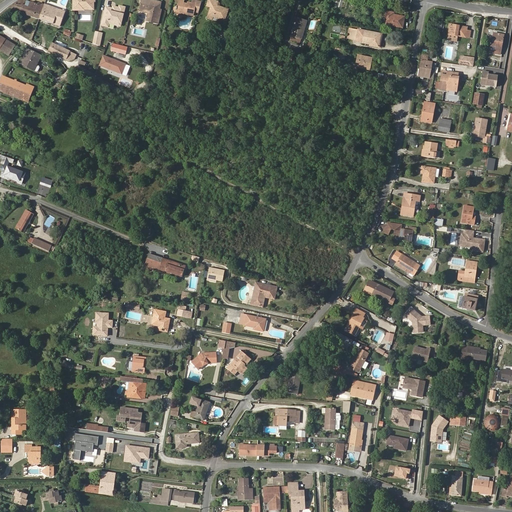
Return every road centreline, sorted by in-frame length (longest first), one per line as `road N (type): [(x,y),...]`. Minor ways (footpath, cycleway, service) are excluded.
road 1 (track): [(0,25),(114,86),(214,173),(358,255)]
road 2 (residential): [(212,465),(336,469),(414,497),(503,511)]
road 3 (residential): [(358,255),(391,174),(424,0)]
road 4 (residential): [(212,465),(233,418),(337,294),(358,255)]
road 5 (residential): [(487,330),(500,208),(511,175)]
road 6 (residential): [(147,245),(0,189)]
road 7 (residential): [(358,255),(487,330)]
